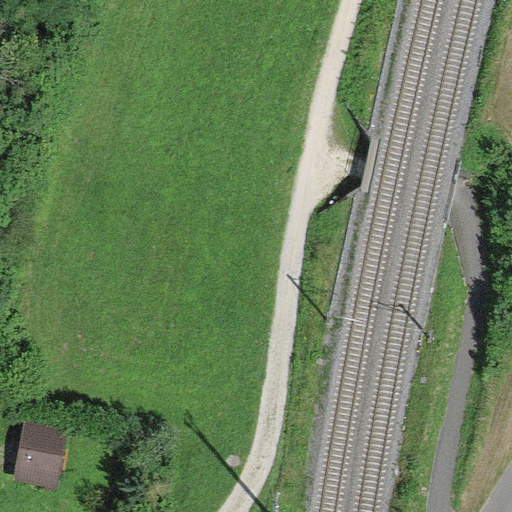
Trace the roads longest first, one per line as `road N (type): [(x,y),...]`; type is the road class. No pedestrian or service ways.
road 1 (track): [(235,511),(263,455),(311,165),(354,0)]
road 2 (unclassified): [(311,165),(453,193),(475,241),(435,511)]
